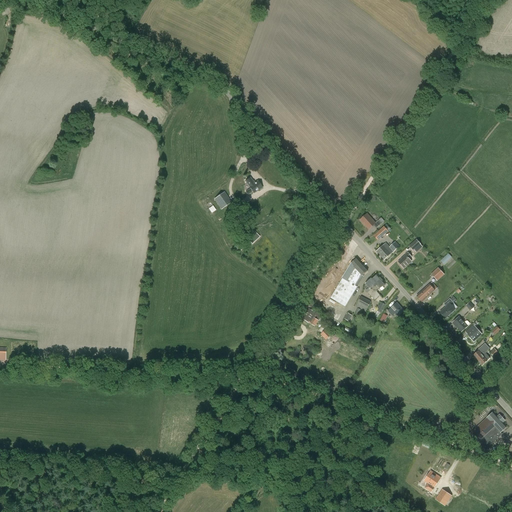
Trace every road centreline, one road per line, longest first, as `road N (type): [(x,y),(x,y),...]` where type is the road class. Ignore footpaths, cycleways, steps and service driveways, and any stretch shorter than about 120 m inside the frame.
road 1 (tertiary): [(511,413),(228,93),(40,0)]
road 2 (track): [(487,0),(243,377)]
road 3 (track): [(511,466),(262,380)]
road 4 (track): [(243,377),(0,365)]
road 5 (track): [(243,377),(156,511)]
